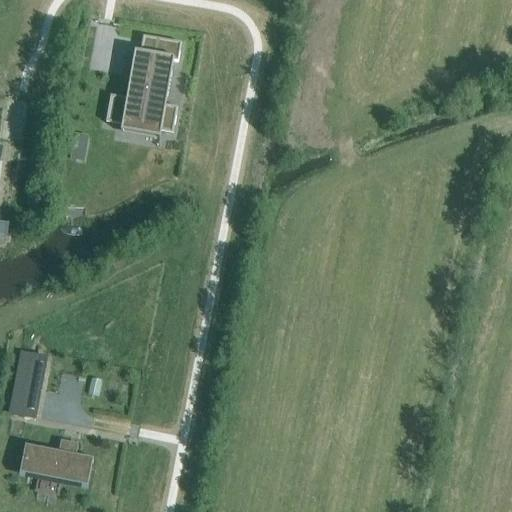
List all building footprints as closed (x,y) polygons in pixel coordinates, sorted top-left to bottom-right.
[(109,114),(108,123),(124,126),(161,133),(172,134),(173,126),(175,126),(178,109),(166,107),(173,63),(178,63),(181,45),(144,38),(140,57),(136,56),(128,101),(111,98),(108,114),(109,114)] [(208,70),(228,72),(230,50),(210,48),(208,70)] [(74,136),(73,144),(88,146),(89,138),(74,136)] [(23,355),(17,385),(40,390),(46,360),(23,355)] [(27,450),(21,477),(87,490),(93,463),(75,459),(77,450),(60,447),(58,456),(27,450)]
